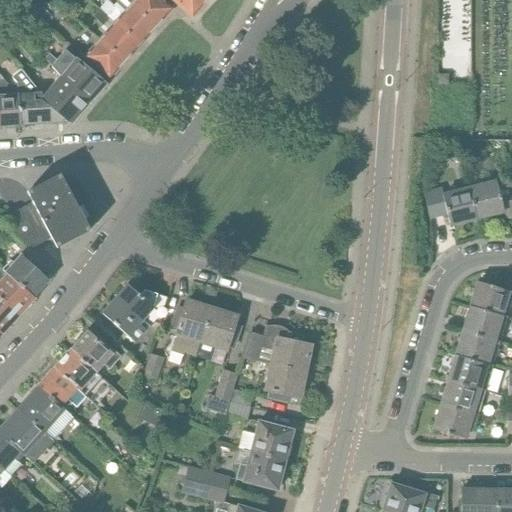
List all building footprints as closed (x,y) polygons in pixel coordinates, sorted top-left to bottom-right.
[(57,3),(54,0),(42,0),(42,1),(51,9),(57,3)] [(134,0),(131,4),(157,26),(160,26),(164,21),(164,18),(171,10),(159,0),(134,0)] [(206,1),(207,0),(172,0),(192,17),(199,9),(202,9),(206,4),(206,1)] [(154,30),(157,26),(131,4),(121,14),(107,2),(100,11),(114,23),(140,46),(147,37),(150,37),(154,32),(154,30)] [(140,46),(114,23),(98,41),(123,64),(127,60),(129,60),(134,55),(133,52),(140,46)] [(123,67),(123,64),(98,41),(83,57),(109,80),(117,72),(119,71),(123,67)] [(59,75),(92,103),(107,86),(76,59),(75,60),(65,51),(56,62),(50,55),(45,61),(52,69),(59,75)] [(24,127),(73,124),(44,101),(40,97),(20,72),(12,79),(15,84),(10,85),(20,95),(24,127)] [(0,126),(0,129),(24,127),(20,95),(10,85),(6,85),(0,75),(0,126)] [(73,124),(92,103),(59,75),(40,97),(44,101),(73,124)] [(438,86),(448,85),(448,75),(438,75),(438,86)] [(10,216),(12,236),(29,251),(51,239),(56,250),(90,232),(84,221),(94,216),(85,198),(76,181),(66,186),(60,176),(27,193),(32,204),(10,216)] [(504,218),(511,217),(511,208),(511,197),(500,196),(495,181),(469,188),(477,220),(503,214),(504,218)] [(450,227),(477,220),(469,188),(442,194),(442,196),(437,197),(436,192),(423,195),(429,219),(447,215),(450,227)] [(4,273),(31,300),(48,281),(20,256),(4,273)] [(32,303),(31,300),(4,273),(0,269),(0,299),(17,315),(23,308),(26,309),(32,303)] [(470,308),(501,317),(508,292),(478,283),(470,308)] [(149,327),(146,325),(149,322),(160,326),(168,299),(144,291),(140,297),(128,286),(115,300),(102,315),(135,344),(146,332),(146,331),(149,327)] [(9,324),(17,315),(0,299),(0,331),(1,333),(4,333),(10,327),(9,324)] [(184,354),(196,358),(211,309),(187,301),(184,310),(178,309),(171,331),(175,332),(173,337),(174,337),(170,352),(184,356),(184,354)] [(463,332),(494,341),(501,317),(470,308),(463,332)] [(211,309),(196,358),(210,363),(214,350),(227,354),(229,349),(232,350),(240,328),(233,326),(237,317),(211,309)] [(269,369),(305,376),(311,347),(302,345),(303,337),(266,329),(265,336),(251,333),(243,359),(270,365),(269,369)] [(456,357),(486,366),(494,341),(463,332),(456,357)] [(70,351),(100,378),(101,376),(98,373),(105,365),(110,370),(120,358),(99,339),(97,342),(87,333),(70,351)] [(84,396),(100,378),(70,351),(54,370),(84,396)] [(143,376),(156,381),(164,359),(150,355),(150,356),(146,365),(143,376)] [(448,382),(479,391),(486,366),(456,357),(448,382)] [(305,376),(269,369),(264,391),(268,392),(267,398),(290,402),(291,396),(301,398),(305,376)] [(74,407),(84,396),(54,370),(38,386),(65,411),(71,404),(74,407)] [(226,416),(229,403),(232,391),(237,375),(222,371),(214,397),(209,396),(204,410),(226,416)] [(441,406),(472,415),(479,391),(448,382),(441,406)] [(18,409),(52,439),(71,416),(65,411),(38,386),(18,409)] [(229,403),(249,408),(253,396),(232,391),(229,403)] [(226,416),(247,421),(250,409),(249,408),(229,403),(226,416)] [(472,415),(441,406),(434,431),(464,440),(472,415)] [(0,434),(10,444),(23,457),(30,463),(52,439),(18,409),(0,428),(0,434)] [(249,452),(285,462),(293,432),(257,422),(249,452)] [(17,463),(23,457),(10,444),(0,434),(0,467),(11,477),(20,465),(17,463)] [(285,462),(249,452),(240,450),(236,465),(240,466),(235,481),(277,492),(285,462)] [(0,488),(0,489),(11,477),(0,467),(0,488)] [(227,492),(208,487),(211,473),(188,467),(181,494),(224,505),(227,492)] [(208,487),(227,492),(230,478),(211,473),(208,487)] [(382,511),(386,511),(425,511),(426,510),(433,511),(437,500),(390,485),(382,511)] [(497,511),(499,491),(461,490),(460,511),(497,511)] [(511,511),(511,490),(499,491),(497,511),(511,511)]
